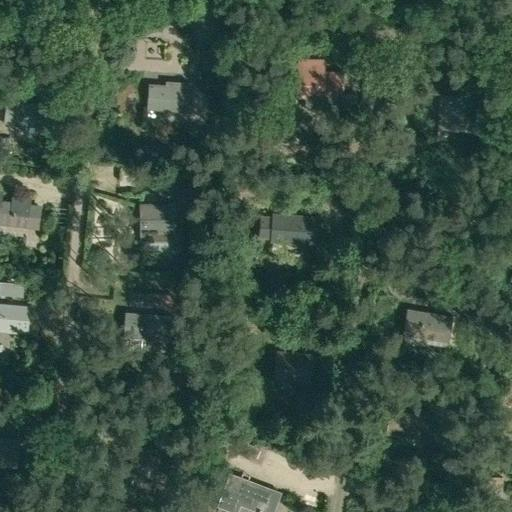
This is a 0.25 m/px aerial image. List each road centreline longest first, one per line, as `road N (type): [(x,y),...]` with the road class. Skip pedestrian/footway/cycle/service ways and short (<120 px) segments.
road 1 (unknown): [(106,0),(53,511)]
road 2 (unknown): [(383,0),(341,511)]
